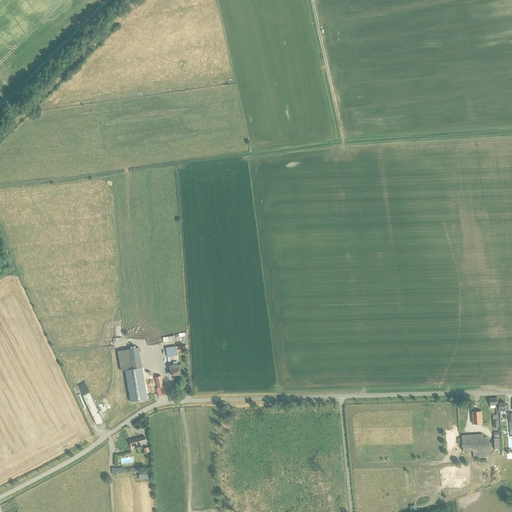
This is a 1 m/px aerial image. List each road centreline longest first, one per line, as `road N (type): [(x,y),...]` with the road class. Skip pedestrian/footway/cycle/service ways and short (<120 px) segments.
road 1 (unclassified): [(0,497),(155,406),(339,397)]
road 2 (track): [(0,136),(137,0)]
road 3 (unclassified): [(339,397),(511,392)]
road 4 (unclassified): [(0,103),(105,0)]
road 5 (track): [(310,0),(341,141)]
